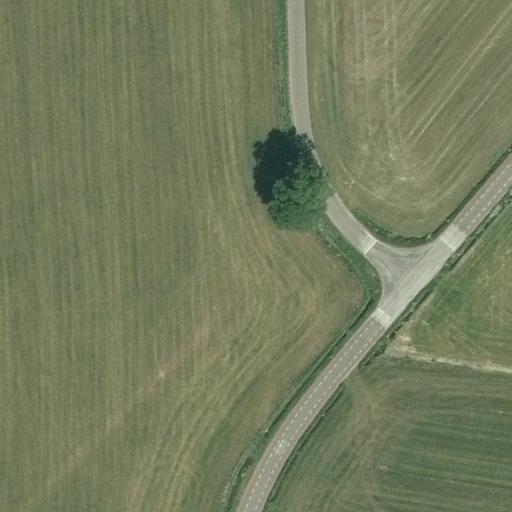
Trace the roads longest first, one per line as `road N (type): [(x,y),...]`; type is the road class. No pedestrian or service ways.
road 1 (unclassified): [(415,283),(354,231),(314,176),(298,100),(295,0)]
road 2 (tertiary): [(250,511),(281,446),(415,283)]
road 3 (tertiary): [(415,283),(511,171)]
